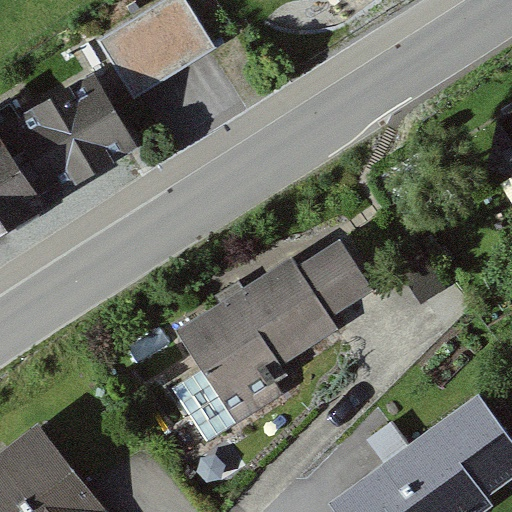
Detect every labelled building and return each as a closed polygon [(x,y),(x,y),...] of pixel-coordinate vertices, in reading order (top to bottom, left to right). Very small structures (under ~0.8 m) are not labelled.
[(182,0),(167,0),(101,42),(136,97),(213,49),(182,0)] [(76,62),(0,111),(0,234),(133,147),(76,62)] [(511,112),(479,133),(511,185),(511,112)] [(292,263),(175,334),(230,424),(295,384),(287,371),(344,337),(336,324),(376,300),(343,245),(301,271),(292,263)] [(511,440),(481,398),(335,503),(341,511),(483,511),(511,491),(511,440)] [(104,511),(44,425),(0,455),(0,511),(104,511)]
